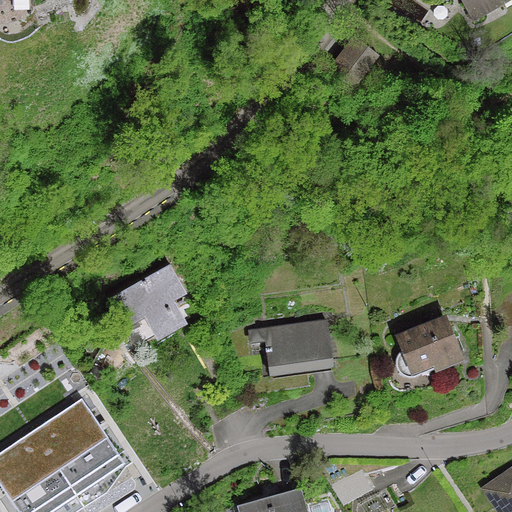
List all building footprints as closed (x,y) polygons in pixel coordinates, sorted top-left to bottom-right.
[(505,0),(461,0),(472,19),(480,14),(473,3),(477,0),(496,0),(499,4),(505,0)] [(351,90),(376,58),(352,38),(351,40),(353,42),(331,72),(328,69),(327,71),(351,90)] [(297,236),(293,223),(274,230),(278,243),(297,236)] [(168,301),(180,295),(162,263),(105,295),(123,327),(143,316),(156,339),(182,325),(168,301)] [(502,329),(511,323),(511,288),(488,302),(502,329)] [(435,370),(458,361),(442,321),(397,340),(404,357),(401,360),(400,363),(400,368),(403,371),(406,373),(410,373),(432,364),(435,370)] [(328,364),(329,369),(330,369),(324,322),(262,330),(268,377),(270,377),(269,372),(328,364)] [(241,408),(229,386),(204,400),(217,422),(241,408)] [(48,511),(121,463),(81,403),(0,456),(0,477),(23,511),(48,511)] [(511,511),(511,470),(483,490),(497,511),(511,511)] [(359,476),(332,490),(341,505),(367,491),(359,476)] [(300,511),(295,492),(239,508),(240,511),(300,511)]
